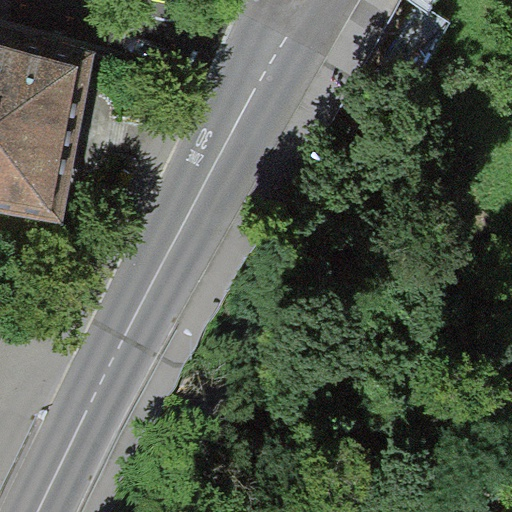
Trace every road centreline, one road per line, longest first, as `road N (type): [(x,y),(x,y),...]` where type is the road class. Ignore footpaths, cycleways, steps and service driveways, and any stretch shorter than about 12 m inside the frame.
road 1 (residential): [(272,55),(46,511)]
road 2 (residential): [(272,55),(28,0)]
